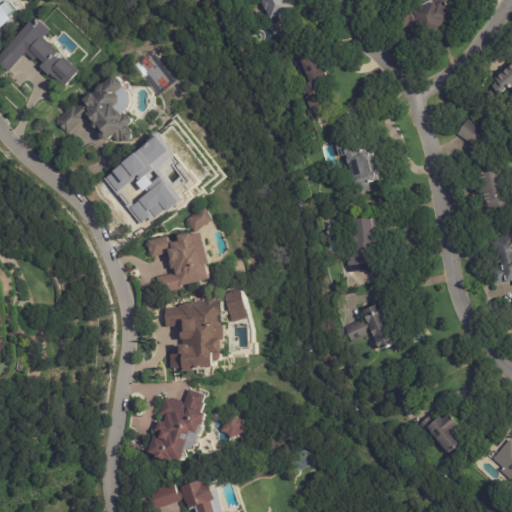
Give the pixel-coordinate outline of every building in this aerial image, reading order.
[(273,25),(272,25),(269,18),(267,19),(263,10),(262,11),(259,2),(260,2),(259,0),(283,0),(288,9),(286,10),(289,18),(273,25)] [(443,0),(454,18),(415,39),(407,25),(403,28),(398,18),(408,13),(408,12),(415,7),(416,9),(431,1),(430,0),(443,0)] [(48,34),(43,40),(58,54),(55,59),(59,62),(60,61),(61,61),(63,59),(79,72),(66,89),(50,76),(49,77),(40,70),(44,65),(39,60),(37,63),(27,56),(11,76),(0,66),(0,62),(29,24),(32,27),(35,23),(37,24),(37,23),(50,32),(48,34)] [(326,104),(311,111),(306,99),(309,97),(303,84),(305,84),(292,54),(301,50),(303,56),(313,52),(314,55),(320,53),(328,71),(322,73),(324,76),(317,79),(320,86),(321,85),(329,103),(326,104)] [(161,94),(177,80),(150,52),(135,67),(161,94)] [(511,88),(508,84),(497,94),(490,85),(495,80),(493,78),(511,61),(511,88)] [(120,82),(122,83),(121,85),(125,89),(128,96),(128,104),(125,111),(123,112),(128,115),(131,118),(132,122),(130,125),(131,126),(129,127),(134,133),(133,134),(133,139),(130,141),(124,142),(123,143),(122,142),(120,143),(112,135),(107,140),(102,140),(98,136),(99,131),(97,129),(96,130),(90,124),(92,122),(86,116),(84,118),(86,119),(70,134),(59,122),(75,107),(78,109),(84,102),(81,99),(89,92),(94,96),(98,93),(95,89),(96,86),(98,84),(102,83),(112,74),(113,75),(114,74),(120,82)] [(467,119),(484,132),(474,147),(455,134),(466,119),(467,119)] [(182,133),(172,142),(164,133),(175,124),(183,133),(182,133)] [(163,144),(166,148),(165,151),(168,154),(173,154),(183,165),(182,170),(185,170),(188,174),(188,179),(185,181),(191,186),(171,203),(170,202),(168,203),(163,196),(163,195),(162,194),(161,195),(152,185),(153,184),(150,181),(149,181),(140,171),(137,173),(138,175),(124,187),(124,186),(117,192),(115,189),(114,190),(108,183),(109,182),(107,180),(114,173),(113,172),(127,159),(128,160),(152,140),(157,146),(159,144),(163,144)] [(370,152),(372,158),(375,157),(378,170),(375,171),(377,180),(368,183),(370,192),(355,195),(347,164),(346,165),(344,158),(342,159),(342,157),(340,158),(336,142),(343,140),(347,154),(369,149),(370,152)] [(489,203),(489,201),(479,203),(478,193),(473,193),(472,183),(476,183),(475,173),(499,169),(505,210),(490,212),(489,203)] [(212,221),(209,223),(209,224),(206,226),(205,225),(196,232),(187,219),(204,208),(212,221)] [(369,255),(370,270),(348,272),(346,253),(354,252),(350,217),(369,215),(369,217),(375,217),(377,240),(372,240),(373,249),(368,249),(369,255)] [(208,265),(211,278),(185,284),(186,289),(165,294),(161,278),(179,274),(177,268),(174,269),(171,254),(157,257),(156,252),(155,253),(154,246),(155,246),(154,241),(172,237),(173,243),(181,241),(180,235),(192,232),(193,235),(204,232),(210,263),(207,264),(208,265)] [(511,282),(511,281),(492,286),(487,270),(496,267),(488,239),(511,232),(511,282)] [(245,319),(235,321),(233,312),(231,313),(226,294),(243,289),(251,317),(245,319)] [(218,313),(218,325),(222,325),(223,340),(218,340),(219,359),(217,362),(210,362),(210,368),(194,369),(194,371),(185,371),(185,369),(173,369),(172,353),(179,353),(178,344),(184,344),(184,340),(180,340),(180,330),(181,330),(181,327),(169,327),(167,309),(180,308),(180,305),(185,305),(185,303),(191,303),(191,302),(220,300),(221,312),(218,313)] [(388,325),(391,330),(389,331),(395,343),(393,343),(394,344),(381,351),(379,348),(378,349),(374,341),(376,341),(374,338),(373,338),(369,330),(367,332),(369,336),(352,344),(345,330),(362,321),(364,325),(366,324),(360,313),(377,305),(377,306),(382,304),(387,316),(383,318),(385,321),(386,321),(388,325)] [(196,393),(208,397),(205,405),(207,406),(204,416),(207,417),(195,449),(184,454),(180,465),(173,462),(172,465),(165,462),(164,463),(155,460),(156,458),(149,455),(156,438),(160,440),(162,435),(158,434),(162,423),(167,425),(169,419),(164,417),(170,400),(177,403),(178,401),(188,405),(193,392),(196,393)] [(448,452),(433,433),(430,436),(420,424),(431,414),(435,419),(440,416),(442,419),(449,413),(458,424),(451,430),(461,442),(448,452)] [(235,435),(227,439),(225,435),(218,432),(221,425),(219,420),(232,414),(234,419),(240,421),(238,428),(240,433),(235,435)] [(511,482),(501,472),(503,468),(493,460),(509,440),(511,442),(511,482)] [(193,511),(192,509),(186,511),(186,509),(185,509),(181,499),(177,501),(153,510),(147,492),(170,484),(173,493),(177,491),(176,487),(194,481),(196,486),(205,483),(205,482),(211,480),(213,484),(210,485),(209,484),(207,484),(209,490),(212,489),(215,498),(214,498),(218,511),(193,511)]
